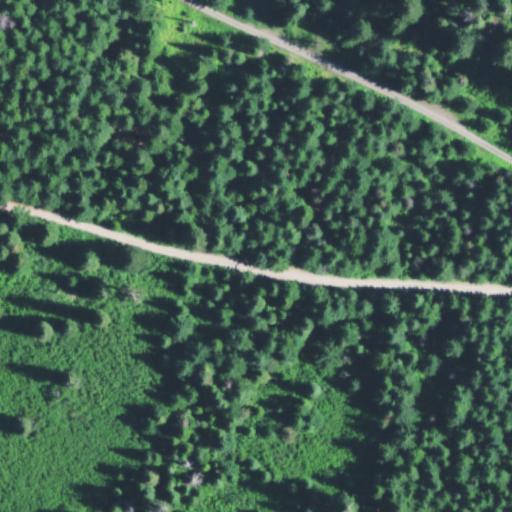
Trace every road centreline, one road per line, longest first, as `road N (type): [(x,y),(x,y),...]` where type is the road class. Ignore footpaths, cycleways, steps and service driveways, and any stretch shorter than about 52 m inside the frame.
road 1 (residential): [(0,200),(153,245),(386,288),(511,288)]
road 2 (track): [(511,105),(343,0)]
